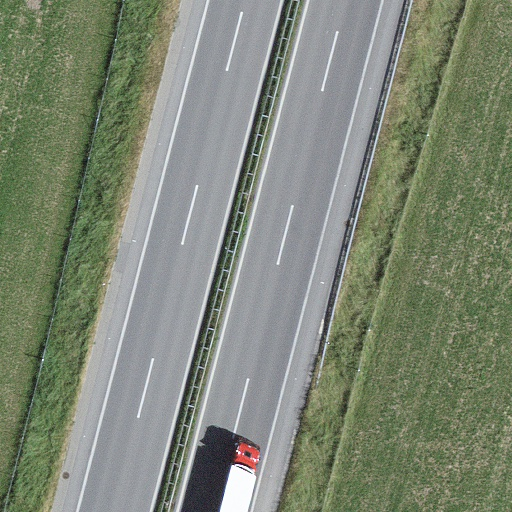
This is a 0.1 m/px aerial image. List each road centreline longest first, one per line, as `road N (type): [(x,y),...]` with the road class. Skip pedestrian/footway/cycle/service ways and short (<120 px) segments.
road 1 (motorway): [(245,0),(114,511)]
road 2 (motorway): [(213,511),(344,0)]
